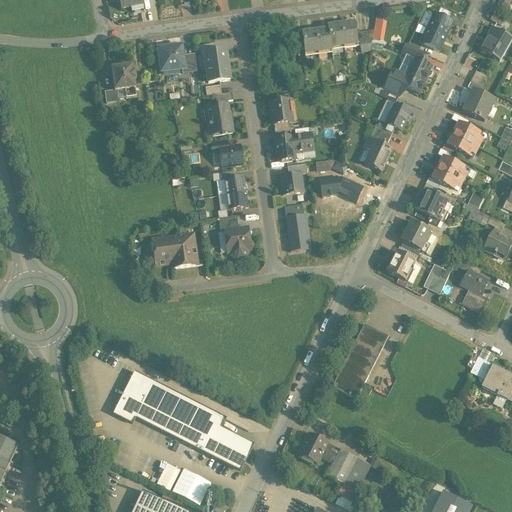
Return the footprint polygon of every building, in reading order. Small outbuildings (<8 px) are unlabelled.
[(118,0),(121,11),(143,7),(141,0),(118,0)] [(510,0),(501,0),(498,5),(505,9),(510,0)] [(503,19),(492,14),(489,22),(500,26),(503,19)] [(451,23),(434,15),(428,30),(445,38),(451,23)] [(341,26),(344,47),(356,45),(357,45),(356,34),(354,24),(341,26)] [(344,47),(341,26),(327,28),(328,31),(331,48),(344,47)] [(445,38),(428,30),(421,44),(438,52),(445,38)] [(511,40),(493,30),(480,51),(499,62),(499,61),(498,61),(510,40),(511,41),(511,40)] [(315,32),(318,53),(331,51),(331,48),(328,31),(315,32)] [(318,53),(315,32),(302,34),(302,37),(304,50),(305,55),(318,53)] [(373,32),(356,34),(357,45),(356,45),(357,47),(371,45),(373,32)] [(302,37),(295,38),(297,51),(304,50),(302,37)] [(214,45),(199,47),(200,56),(204,55),(215,53),(214,45)] [(424,54),(408,46),(405,46),(402,54),(406,56),(408,57),(409,55),(421,60),(424,54)] [(181,48),(170,49),(169,49),(163,50),(162,50),(162,51),(158,51),(161,73),(163,73),(164,76),(179,74),(178,71),(181,71),(184,70),(182,57),(181,48)] [(215,53),(204,55),(206,70),(228,67),(226,52),(215,53)] [(194,55),(182,57),(184,70),(181,71),(182,75),(197,73),(194,55)] [(421,60),(409,55),(408,57),(406,56),(397,75),(393,83),(401,87),(402,88),(418,95),(431,68),(419,63),(421,60)] [(132,67),(120,69),(119,69),(117,69),(116,69),(115,69),(114,70),(112,70),(115,92),(105,93),(106,104),(116,103),(115,92),(125,91),(126,100),(136,98),(134,82),(135,82),(134,75),(133,75),(132,67)] [(228,67),(206,70),(208,84),(230,81),(228,67)] [(392,72),(383,92),(397,99),(402,88),(401,87),(393,83),(397,75),(392,72)] [(486,78),(475,72),(470,83),(480,88),(486,78)] [(482,90),(470,84),(467,89),(472,91),(480,95),(482,90)] [(220,87),(205,89),(206,97),(215,96),(221,95),(220,87)] [(395,105),(397,99),(383,92),(381,91),(379,97),(395,105)] [(480,95),(472,91),(464,109),(466,109),(464,113),(463,113),(462,113),(484,123),(487,116),(486,115),(489,107),(491,108),(494,101),(480,95)] [(221,95),(215,96),(216,107),(228,105),(228,102),(233,102),(231,94),(221,95)] [(289,102),(269,104),(272,127),(274,126),(289,124),(292,124),(291,114),(288,115),(287,103),(289,102)] [(379,123),(385,125),(394,106),(386,103),(377,122),(379,123)] [(228,105),(216,107),(217,109),(206,111),(210,135),(221,133),(222,137),(232,135),(231,124),(232,123),(232,122),(232,121),(232,120),(231,119),(230,118),(228,119),(227,115),(229,115),(228,105)] [(410,114),(394,106),(385,125),(385,126),(394,130),(401,133),(400,132),(405,123),(405,124),(410,114)] [(468,123),(454,116),(451,121),(458,125),(465,128),(468,123)] [(394,130),(385,126),(385,125),(379,123),(377,129),(391,136),(394,130)] [(289,124),(274,126),(275,134),(290,132),(289,124)] [(465,128),(458,125),(453,134),(455,135),(453,139),(451,138),(447,147),(454,151),(468,158),(470,155),(474,157),(482,141),(478,139),(480,136),(465,128)] [(377,129),(375,128),(369,140),(368,140),(368,141),(364,151),(372,154),(366,167),(364,166),(381,174),(381,173),(386,161),(388,162),(387,161),(392,151),(386,148),(391,136),(377,129)] [(511,140),(511,132),(505,129),(500,139),(510,144),(511,140)] [(292,138),(274,141),(277,164),(303,160),(302,155),(314,154),(311,134),(310,134),(295,136),(292,137),(292,138)] [(227,142),(210,144),(211,155),(219,154),(219,151),(228,149),(227,142)] [(447,147),(444,146),(442,152),(451,156),(454,151),(447,147)] [(228,149),(219,151),(219,154),(221,169),(242,166),(239,148),(228,149)] [(442,152),(440,151),(438,156),(442,159),(448,162),(451,156),(442,152)] [(448,162),(442,159),(438,168),(439,169),(438,173),(436,172),(431,181),(453,193),(454,189),(459,191),(466,177),(466,176),(462,173),(464,170),(448,162)] [(333,163),(315,165),(316,173),(327,172),(331,170),(343,176),(346,169),(333,163)] [(511,168),(502,164),(497,172),(511,179),(511,168)] [(305,166),(287,168),(288,178),(300,177),(300,176),(306,175),(305,166)] [(464,170),(462,173),(466,176),(466,177),(472,181),(475,175),(464,170)] [(288,178),(281,179),(282,192),(281,192),(282,197),(303,194),(300,177),(288,178)] [(243,179),(224,181),(226,197),(245,194),(244,187),(245,187),(243,179)] [(363,190),(341,180),(319,183),(322,200),(339,197),(355,205),(359,197),(359,198),(363,190)] [(431,181),(428,180),(426,185),(439,192),(450,198),(452,194),(453,193),(431,181)] [(439,192),(426,185),(423,192),(425,193),(426,192),(437,198),(439,192)] [(437,198),(426,192),(425,193),(416,212),(435,221),(435,220),(434,220),(438,211),(442,213),(443,211),(442,211),(445,204),(446,202),(437,198)] [(450,198),(439,192),(437,198),(446,202),(445,204),(453,207),(456,201),(450,198)] [(245,194),(226,197),(228,213),(248,210),(247,202),(245,194)] [(482,200),(473,196),(469,205),(477,209),(482,200)] [(286,210),(288,219),(303,217),(302,207),(284,209),(284,210),(286,210)] [(468,219),(474,223),(479,213),(473,210),(468,219)] [(308,246),(304,217),(303,217),(288,219),(290,236),(288,236),(290,254),(300,253),(299,247),(308,246)] [(221,220),(218,221),(220,235),(224,234),(238,232),(236,218),(227,220),(221,220)] [(504,226),(490,219),(487,225),(494,229),(492,233),(499,237),(504,226)] [(425,230),(411,223),(408,229),(407,228),(404,234),(405,235),(401,243),(403,244),(415,250),(426,255),(430,247),(424,244),(428,236),(430,233),(425,230)] [(443,233),(428,225),(425,230),(430,233),(428,236),(436,240),(438,241),(443,233)] [(198,228),(151,235),(152,242),(193,237),(197,267),(203,266),(198,228)] [(238,232),(224,234),(227,255),(231,254),(231,257),(237,261),(243,260),(247,255),(247,252),(250,251),(250,250),(251,250),(253,248),(252,244),(250,242),(249,242),(248,241),(247,236),(248,234),(247,230),(238,232)] [(511,243),(499,237),(492,233),(483,251),(484,250),(494,255),(493,257),(495,258),(497,254),(505,258),(503,261),(504,262),(511,245),(511,243)] [(436,240),(428,236),(424,244),(430,247),(432,248),(436,240)] [(193,237),(152,242),(155,268),(173,265),(174,270),(197,267),(193,237)] [(430,247),(426,255),(430,258),(438,241),(436,240),(432,248),(430,247)] [(415,250),(403,244),(400,249),(413,255),(415,250)] [(399,248),(397,254),(415,263),(417,258),(413,255),(400,249),(399,248)] [(415,263),(397,254),(386,274),(399,280),(407,284),(413,273),(410,272),(415,263)] [(458,268),(465,271),(468,265),(457,259),(452,270),(456,272),(458,268)] [(413,273),(407,284),(412,286),(421,268),(415,263),(410,272),(413,273)] [(479,270),(468,265),(465,271),(468,273),(468,272),(476,276),(479,270)] [(450,274),(434,266),(430,275),(433,276),(426,291),(439,297),(450,274)] [(476,276),(468,272),(468,273),(463,281),(465,282),(468,292),(462,306),(479,315),(486,301),(478,297),(482,289),(484,290),(488,282),(476,276)] [(404,289),(407,284),(399,280),(396,285),(404,289)] [(388,338),(364,326),(331,389),(356,402),(388,338)] [(482,351),(478,359),(478,360),(488,366),(488,365),(489,365),(493,357),(482,351)] [(477,360),(472,357),(467,367),(472,370),(477,360)] [(488,366),(478,360),(478,359),(477,360),(472,370),(470,374),(486,382),(492,370),(488,368),(489,365),(488,365),(488,366)] [(506,377),(493,370),(493,369),(492,369),(486,382),(482,389),(497,396),(496,398),(498,399),(499,395),(506,399),(506,401),(507,400),(511,389),(511,379),(507,376),(506,377)] [(248,431),(134,373),(113,414),(134,425),(135,419),(144,423),(143,423),(144,424),(144,423),(152,427),(152,428),(153,428),(161,432),(161,433),(162,433),(162,432),(170,437),(171,438),(171,437),(179,441),(179,442),(180,442),(188,446),(189,447),(189,446),(197,450),(197,451),(198,451),(206,455),(207,456),(207,455),(215,459),(215,460),(216,460),(224,464),(223,464),(224,465),(225,464),(233,468),(232,469),(233,469),(234,469),(240,472),(244,464),(245,463),(244,463),(249,455),(250,454),(249,454),(253,446),(247,443),(246,442),(238,438),(237,438),(229,434),(229,433),(228,433),(221,429),(225,420),(248,432),(248,431)] [(365,387),(357,402),(364,405),(371,391),(365,387)] [(0,405),(0,484),(18,446),(0,438),(0,413),(3,407),(0,405)] [(327,444),(310,435),(299,457),(316,466),(322,455),(334,461),(339,451),(327,445),(327,444)] [(334,461),(326,477),(343,486),(357,460),(340,451),(334,461)] [(183,511),(142,492),(132,511),(183,511)] [(469,511),(472,508),(443,493),(433,511),(469,511)]
